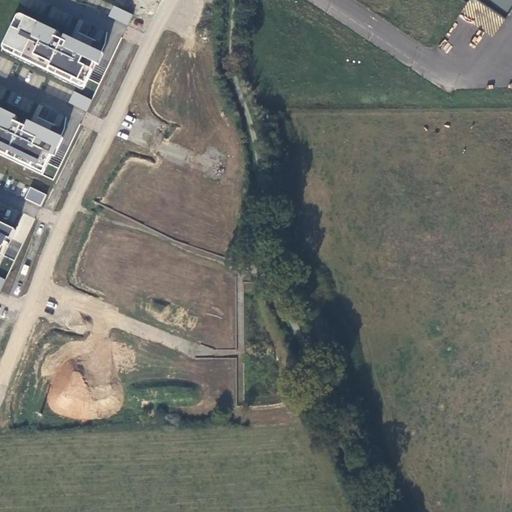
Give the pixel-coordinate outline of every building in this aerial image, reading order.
[(511,0),(464,0),(465,0),(479,0),(504,16),(511,3),(511,0)] [(113,5),(108,16),(128,25),(133,14),(113,5)] [(21,14),(2,49),(83,90),(96,64),(98,65),(104,54),(21,14)] [(74,91),(68,103),(86,111),(92,100),(74,91)] [(63,138),(0,108),(0,153),(43,174),(52,156),(54,157),(63,138)] [(42,206),(46,193),(29,187),(25,200),(42,206)] [(0,223),(0,263),(16,231),(0,223)]
